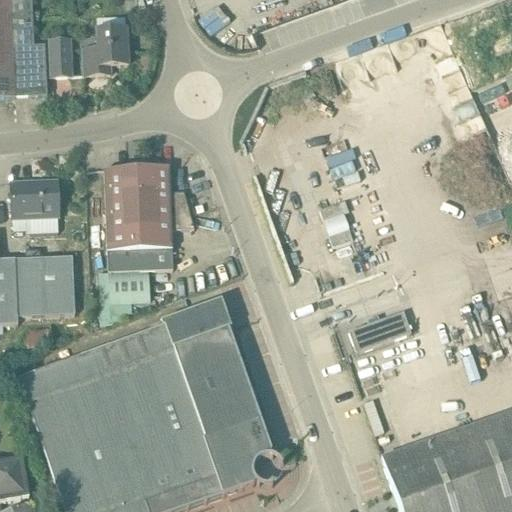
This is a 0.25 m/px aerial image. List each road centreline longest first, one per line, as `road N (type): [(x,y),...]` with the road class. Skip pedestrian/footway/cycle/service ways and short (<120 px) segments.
road 1 (unclassified): [(333,509),(199,97)]
road 2 (unclassified): [(199,97),(465,0)]
road 3 (unclassified): [(0,145),(108,132),(199,97)]
